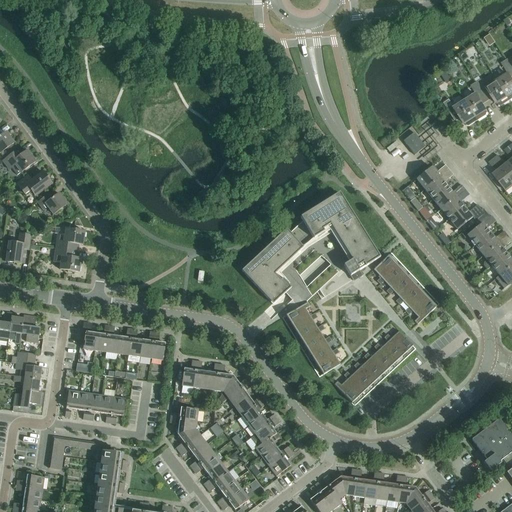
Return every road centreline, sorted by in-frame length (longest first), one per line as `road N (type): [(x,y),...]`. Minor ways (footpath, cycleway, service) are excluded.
road 1 (tertiary): [(97,302),(232,327),(308,425),(339,442)]
road 2 (tertiary): [(486,321),(347,143),(318,85)]
road 3 (residential): [(97,302),(103,223),(0,88)]
road 4 (residential): [(146,385),(139,437),(49,426)]
road 5 (residential): [(49,426),(67,298)]
